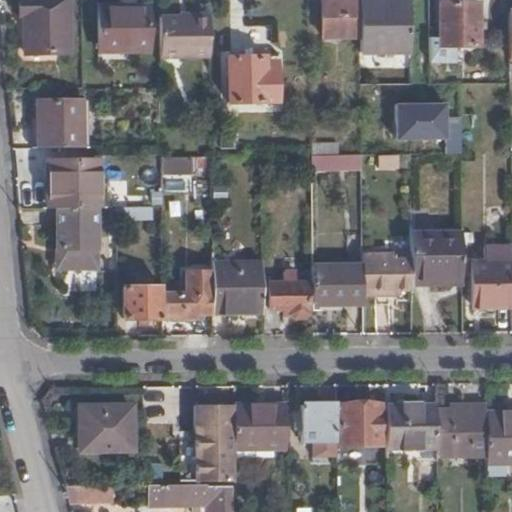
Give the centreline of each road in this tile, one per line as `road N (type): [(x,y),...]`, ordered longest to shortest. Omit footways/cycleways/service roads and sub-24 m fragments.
road 1 (residential): [(511,363),(7,369)]
road 2 (residential): [(7,369),(46,511)]
